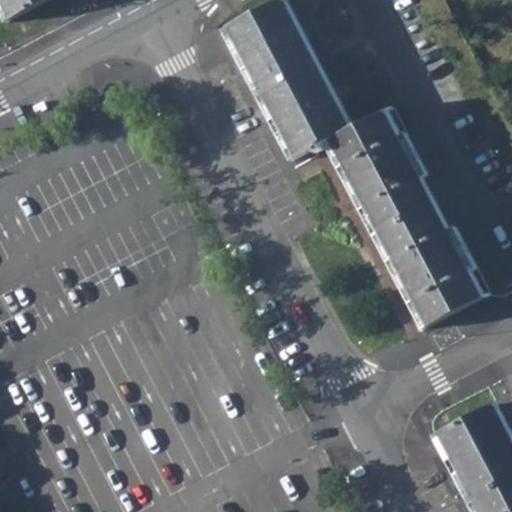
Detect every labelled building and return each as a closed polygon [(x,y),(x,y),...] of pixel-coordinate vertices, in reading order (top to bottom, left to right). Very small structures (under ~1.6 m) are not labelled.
[(0,0),(0,10),(6,21),(11,19),(46,0),(0,0)] [(227,30),(222,33),(269,123),(291,163),(296,160),(328,144),(426,331),(430,328),(486,299),(388,111),(354,129),(285,0),(284,0),(230,28),(227,30)] [(438,434),(432,437),(472,511),(511,511),(511,439),(494,405),(438,434)] [(192,462),(207,454),(190,423),(175,431),(192,462)] [(302,511),(319,505),(315,494),(307,497),(301,484),(291,489),(300,511),(302,511)]
